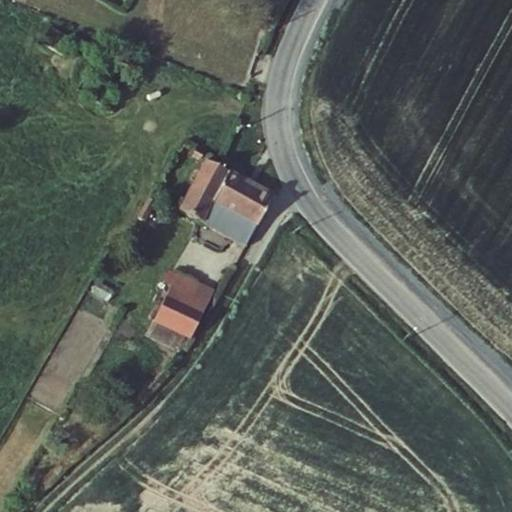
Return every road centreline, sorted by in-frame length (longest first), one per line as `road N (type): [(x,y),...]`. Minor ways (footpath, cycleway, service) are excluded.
road 1 (unclassified): [(316,0),(280,83),(278,122),(290,166),(335,232),(511,411)]
road 2 (track): [(301,188),(185,379),(41,511)]
